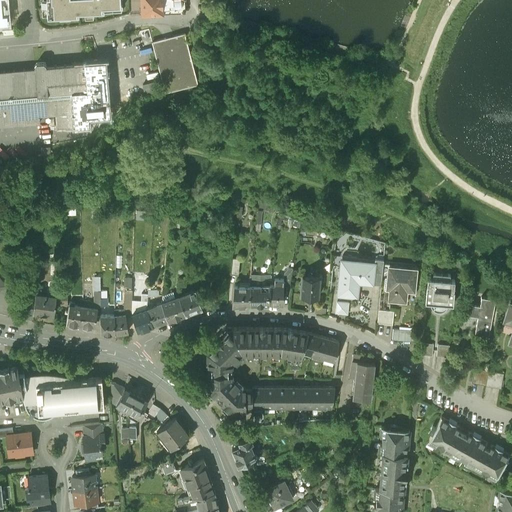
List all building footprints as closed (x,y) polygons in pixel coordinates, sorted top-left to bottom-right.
[(6,0),(0,0),(0,23),(9,22),(6,0)] [(46,0),(47,19),(59,18),(59,19),(70,18),(70,17),(79,17),(78,14),(104,12),(104,8),(122,7),(121,0),(46,0)] [(140,0),(141,13),(143,13),(144,14),(149,14),(149,13),(162,12),(161,0),(140,0)] [(161,0),(162,12),(163,13),(185,12),(184,0),(161,0)] [(198,83),(185,33),(152,41),(165,92),(198,83)] [(0,126),(40,124),(40,115),(57,114),(58,128),(89,125),(87,99),(78,100),(77,92),(87,92),(85,64),(46,67),(46,65),(43,63),(37,63),(34,66),(34,69),(0,71),(0,126)] [(341,266),(342,266),(342,257),(333,256),(332,267),(341,268),(341,266)] [(239,260),(232,259),(230,275),(237,276),(239,260)] [(382,271),(383,265),(383,261),(375,260),(375,264),(375,272),(382,272),(382,271)] [(375,264),(357,262),(356,267),(342,266),(341,266),(341,268),(338,296),(356,298),(357,283),(373,285),(375,272),(375,264)] [(400,269),(389,268),(388,271),(387,280),(391,281),(391,289),(390,289),(389,301),(405,302),(406,288),(415,289),(416,273),(400,272),(400,269)] [(0,278),(4,284),(6,286),(12,281),(2,269),(0,270),(0,278)] [(382,272),(375,272),(373,285),(381,285),(382,272)] [(186,274),(182,273),(181,279),(177,278),(177,285),(185,286),(186,274)] [(250,304),(268,304),(270,285),(271,275),(250,276),(249,283),(249,286),(250,304)] [(431,296),(430,303),(430,305),(431,306),(431,307),(432,309),(433,310),(434,312),(436,312),(437,313),(439,313),(441,313),(443,312),(444,311),(445,310),(446,309),(447,307),(448,305),(448,298),(454,298),(454,291),(455,282),(450,281),(450,277),(433,275),(433,279),(428,279),(427,289),(426,289),(425,296),(431,296)] [(319,279),(302,278),(300,295),(317,297),(319,279)] [(274,285),(270,285),(268,304),(282,304),(283,280),(274,280),(274,285)] [(249,286),(249,283),(239,283),(239,286),(233,286),(232,305),(250,304),(249,286)] [(195,290),(179,296),(186,314),(201,308),(199,301),(202,300),(199,293),(196,294),(195,290)] [(125,313),(131,312),(132,291),(124,291),(123,310),(124,310),(125,313)] [(172,292),(162,296),(161,302),(168,320),(186,314),(179,296),(174,297),(172,292)] [(57,296),(36,293),(34,312),(54,314),(55,303),(57,296)] [(480,306),(466,303),(464,315),(478,317),(474,335),(488,337),(495,300),(481,297),(480,306)] [(349,313),(350,299),(337,299),(336,312),(349,313)] [(91,301),(83,300),(83,307),(81,324),(95,326),(97,309),(90,308),(91,301)] [(74,302),(69,302),(68,310),(65,310),(65,313),(67,313),(66,322),(81,324),(83,307),(80,306),(74,305),(74,302)] [(157,305),(147,309),(153,326),(168,320),(161,302),(156,304),(157,305)] [(132,313),(138,330),(153,326),(147,309),(143,310),(132,313)] [(114,310),(114,316),(115,333),(128,332),(125,315),(125,313),(124,310),(123,310),(114,310)] [(379,310),(378,323),(393,324),(394,312),(379,310)] [(114,316),(100,315),(101,332),(115,333),(114,316)] [(242,353),(226,328),(218,336),(221,339),(217,342),(215,340),(203,351),(203,367),(210,367),(227,367),(232,367),(232,363),(242,353)] [(281,354),(283,328),(226,328),(242,353),(281,354)] [(302,353),(308,332),(283,328),(281,354),(301,357),(302,353)] [(417,331),(399,330),(398,341),(416,343),(417,331)] [(312,355),(318,335),(308,332),(302,353),(312,355)] [(323,359),(329,338),(318,335),(312,355),(323,359)] [(335,362),(338,341),(329,338),(323,359),(335,362)] [(433,345),(421,344),(420,356),(432,357),(433,345)] [(449,346),(437,346),(436,357),(448,358),(449,346)] [(369,357),(352,355),(350,376),(355,376),(353,397),(351,397),(351,398),(370,400),(370,399),(369,399),(372,371),(373,371),(374,363),(369,363),(370,356),(369,356),(369,357)] [(0,400),(6,400),(6,401),(15,399),(14,398),(23,396),(20,374),(19,374),(17,366),(9,368),(9,367),(0,368),(0,400)] [(488,371),(475,368),(472,383),(486,386),(488,371)] [(488,371),(486,386),(502,389),(504,374),(488,371)] [(27,376),(24,376),(24,373),(20,374),(23,396),(25,404),(26,408),(27,411),(28,412),(30,414),(32,416),(35,418),(39,419),(42,419),(46,419),(49,418),(53,416),(55,415),(56,413),(58,411),(104,407),(102,378),(78,380),(73,379),(69,378),(64,377),(59,376),(54,375),(50,375),(46,375),(40,375),(36,375),(31,375),(27,376)] [(242,387),(231,377),(231,373),(227,373),(210,373),(203,373),(203,388),(215,399),(217,397),(221,400),(219,403),(230,414),(244,414),(244,406),(245,388),(245,387),(242,387)] [(251,387),(251,388),(251,406),(251,407),(263,407),(263,387),(251,387)] [(275,388),(263,387),(263,407),(275,408),(275,388)] [(120,393),(111,388),(113,409),(114,410),(121,397),(119,395),(120,393)] [(275,388),(275,408),(287,408),(287,388),(275,388)] [(287,388),(287,408),(299,408),(299,388),(287,388)] [(299,388),(299,408),(310,408),(310,388),(299,388)] [(310,388),(310,408),(322,408),(322,388),(310,388)] [(322,408),(331,408),(334,388),(322,388),(322,408)] [(128,416),(128,410),(136,395),(125,389),(122,394),(120,393),(119,395),(121,397),(114,410),(125,416),(128,416)] [(136,395),(128,410),(139,416),(147,402),(136,395)] [(160,409),(153,405),(147,417),(153,421),(160,409)] [(160,409),(153,421),(159,426),(168,416),(160,409)] [(139,416),(128,410),(128,416),(136,421),(139,416)] [(435,427),(432,425),(429,432),(432,433),(427,442),(435,446),(437,445),(443,448),(442,450),(450,455),(462,433),(458,430),(460,427),(441,416),(435,427)] [(175,418),(156,432),(163,441),(164,440),(172,450),(189,437),(175,418)] [(83,424),(84,435),(102,433),(101,422),(83,424)] [(391,427),(381,426),(380,435),(382,436),(382,443),(380,442),(379,452),(384,453),(380,489),(399,491),(403,491),(404,482),(406,482),(408,463),(406,463),(407,453),(403,453),(404,449),(408,449),(410,429),(398,428),(398,425),(391,424),(391,427)] [(13,434),(6,435),(8,456),(15,456),(15,457),(25,456),(25,454),(34,453),(32,432),(13,434)] [(466,435),(462,433),(450,455),(458,459),(459,457),(465,461),(464,463),(473,467),(485,446),(487,442),(468,432),(466,435)] [(103,433),(102,433),(84,435),(83,435),(84,442),(83,442),(84,451),(85,451),(86,459),(95,458),(95,453),(102,452),(101,445),(104,444),(103,433)] [(231,447),(239,466),(255,459),(256,459),(255,456),(251,446),(253,445),(250,437),(233,444),(233,446),(231,447)] [(489,448),(485,446),(473,467),(481,472),(482,470),(488,473),(487,475),(495,480),(500,472),(503,473),(506,467),(503,465),(510,454),(491,444),(489,448)] [(172,460),(161,465),(165,476),(176,472),(172,460)] [(187,479),(194,498),(197,497),(214,493),(203,461),(180,469),(184,480),(187,479)] [(70,475),(72,490),(98,487),(97,484),(95,484),(95,482),(97,482),(96,472),(90,473),(75,474),(70,475)] [(27,498),(30,498),(30,497),(45,496),(46,496),(45,485),(47,485),(46,474),(28,476),(29,486),(26,487),(27,498)] [(274,506),(278,504),(279,505),(280,506),(281,506),(282,506),(283,505),(284,504),(284,503),(284,502),(289,499),(293,498),(293,497),(291,493),(293,492),(289,483),(287,485),(284,480),(266,488),(268,493),(266,494),(270,502),(272,501),(274,506)] [(72,490),(73,504),(79,503),(97,502),(99,501),(98,487),(72,490)] [(305,487),(293,497),(293,498),(289,499),(294,505),(310,493),(305,487)] [(511,490),(499,488),(495,510),(500,510),(499,511),(511,511),(511,487),(511,490)] [(399,491),(380,489),(376,488),(375,497),(377,497),(376,505),(374,504),(372,511),(401,511),(403,495),(399,495),(399,491)] [(198,502),(200,511),(218,507),(214,493),(197,497),(198,502)] [(31,506),(37,505),(45,504),(45,496),(30,497),(30,498),(31,506)] [(198,502),(197,497),(194,498),(178,502),(179,507),(194,504),(198,502)] [(309,511),(308,511),(310,511),(317,505),(312,499),(295,511),(309,511)]
